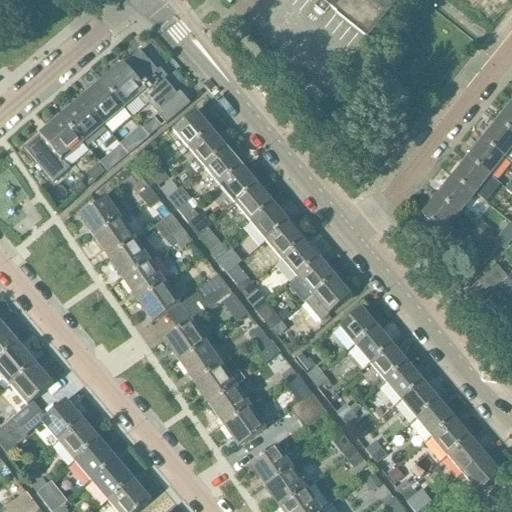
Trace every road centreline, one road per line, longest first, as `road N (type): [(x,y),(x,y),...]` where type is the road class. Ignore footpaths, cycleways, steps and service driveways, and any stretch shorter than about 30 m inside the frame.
road 1 (residential): [(208,511),(0,269)]
road 2 (tertiary): [(356,235),(161,0)]
road 3 (tertiary): [(510,419),(356,235)]
road 4 (residential): [(356,235),(511,53)]
road 5 (residential): [(0,121),(147,0)]
